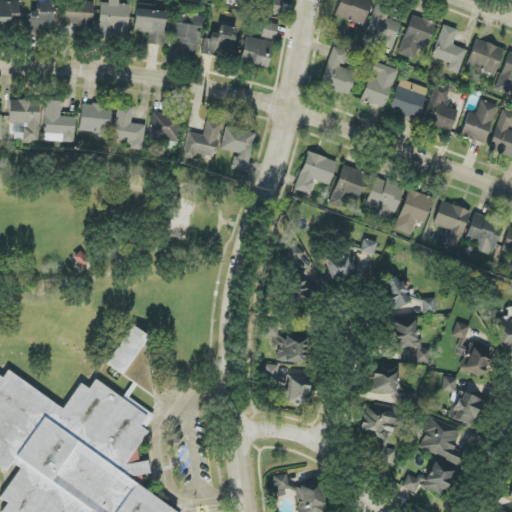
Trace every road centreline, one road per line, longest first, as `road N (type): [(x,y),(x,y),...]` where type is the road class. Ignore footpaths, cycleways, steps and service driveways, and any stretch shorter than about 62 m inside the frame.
road 1 (residential): [(0,65),(108,70),(219,89),(511,191)]
road 2 (residential): [(312,0),(236,275),(229,386),(239,511)]
road 3 (residential): [(393,511),(323,439),(233,428)]
road 4 (residential): [(353,319),(349,368),(323,439)]
